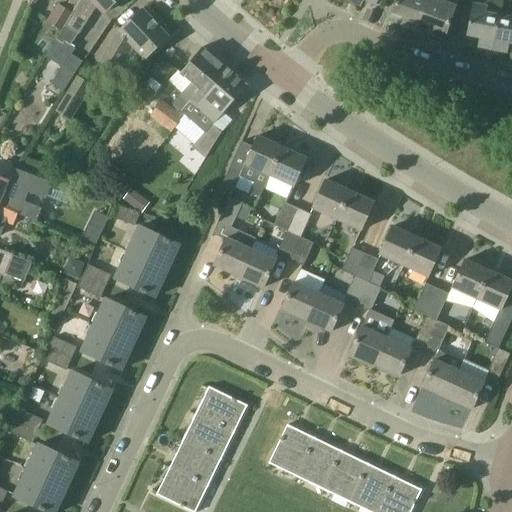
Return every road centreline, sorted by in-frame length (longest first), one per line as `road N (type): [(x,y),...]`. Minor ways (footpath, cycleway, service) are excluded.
road 1 (residential): [(98,511),(155,380),(172,350),(187,343),(204,342),(510,466)]
road 2 (residential): [(511,223),(281,81)]
road 3 (residential): [(511,86),(340,37),(305,48),(281,81)]
road 4 (residential): [(281,81),(187,0)]
